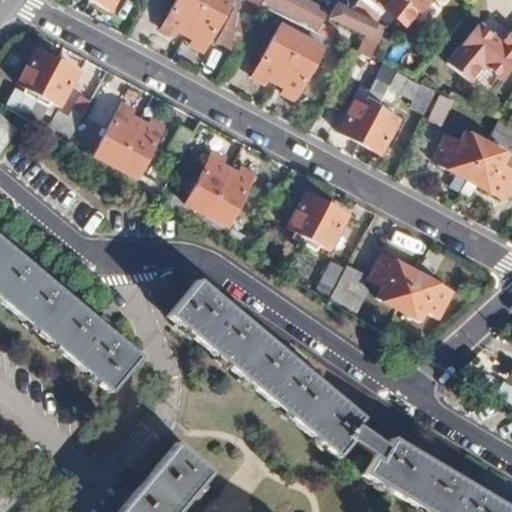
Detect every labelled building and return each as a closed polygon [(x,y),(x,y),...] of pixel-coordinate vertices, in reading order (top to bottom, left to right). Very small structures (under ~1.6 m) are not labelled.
[(88,0),(89,0),(110,12),(116,0),(88,0)] [(183,36),(202,0),(176,0),(160,30),(171,36),(173,31),(183,36)] [(226,0),(202,0),(183,36),(193,41),(190,46),(201,52),(228,1),(226,0)] [(244,0),(221,42),(235,50),(260,7),(245,0),(244,0)] [(326,13),(301,0),(263,0),(262,2),(316,31),(326,13)] [(370,21),(381,8),(400,25),(421,0),(433,0),(440,5),(444,0),(358,0),(349,11),(370,21)] [(349,11),(336,5),(328,19),(369,39),(376,25),(370,21),(349,11)] [(275,83),(300,38),(278,26),(251,78),(263,84),(266,78),(275,83)] [(511,34),(500,46),(489,36),(463,47),(447,65),(468,85),(482,67),(501,81),(511,69),(511,34)] [(321,49),(300,38),(275,83),(285,88),(282,94),(294,100),(321,49)] [(35,101),(55,63),(33,51),(16,84),(25,89),(22,94),(35,101)] [(55,63),(35,101),(46,107),(49,102),(57,106),(74,73),(55,63)] [(376,68),(368,91),(423,111),(431,89),(376,68)] [(440,125),(450,101),(435,95),(425,119),(440,125)] [(339,132),(358,143),(379,106),(367,99),(364,104),(356,99),(339,132)] [(92,155),(113,167),(137,124),(129,119),(131,113),(119,106),(92,155)] [(390,111),(379,106),(358,143),(378,154),(395,120),(387,116),(390,111)] [(56,111),(44,133),(66,145),(78,123),(56,111)] [(147,128),(137,124),(113,167),(110,172),(131,185),(161,130),(149,123),(147,128)] [(511,139),(511,133),(497,125),(486,144),(504,154),(511,139)] [(467,179),(485,146),(464,134),(459,144),(446,136),(433,160),(467,179)] [(485,146),(467,179),(501,198),(511,178),(511,173),(501,167),(506,157),(485,146)] [(184,203),(204,214),(229,170),(221,165),(224,160),(212,153),(184,203)] [(238,175),(229,170),(204,214),(224,225),(252,176),(241,170),(238,175)] [(304,245),(325,205),(304,194),(286,227),(294,232),(291,238),(304,245)] [(325,205),(304,245),(315,251),(319,245),(327,250),(345,216),(325,205)] [(0,299),(109,390),(138,355),(0,241),(0,299)] [(397,309),(415,274),(381,257),(367,281),(384,290),(379,300),(397,309)] [(349,269),(337,291),(348,297),(360,275),(349,269)] [(415,274),(397,309),(417,321),(423,311),(436,317),(449,292),(415,274)] [(335,457),(349,441),(371,456),(360,475),(422,511),(511,511),(388,439),(383,447),(352,427),(359,418),(197,281),(168,315),(335,457)] [(511,387),(503,382),(493,400),(511,411),(511,387)] [(174,445),(117,511),(176,511),(209,474),(174,445)]
